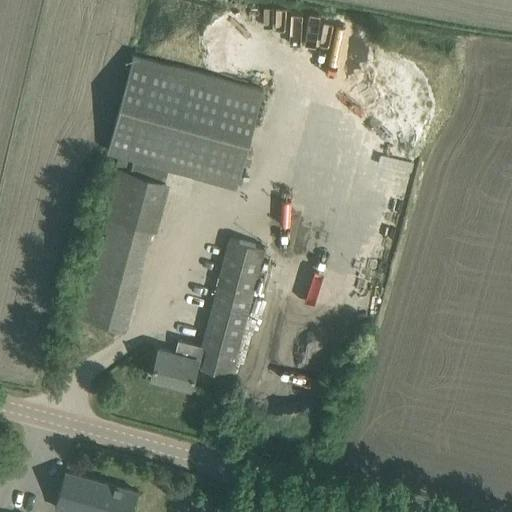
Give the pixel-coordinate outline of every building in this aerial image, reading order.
[(133,53),(107,151),(236,185),(262,88),(133,53)] [(326,96),(315,129),(372,148),(383,114),(326,96)] [(106,164),(75,315),(130,327),(162,176),(106,164)] [(178,339),(175,352),(159,348),(151,376),(191,386),(198,361),(204,363),(203,365),(231,373),(265,246),(230,237),(202,345),(178,339)] [(131,511),(138,490),(65,470),(55,507),(73,511),(131,511)]
